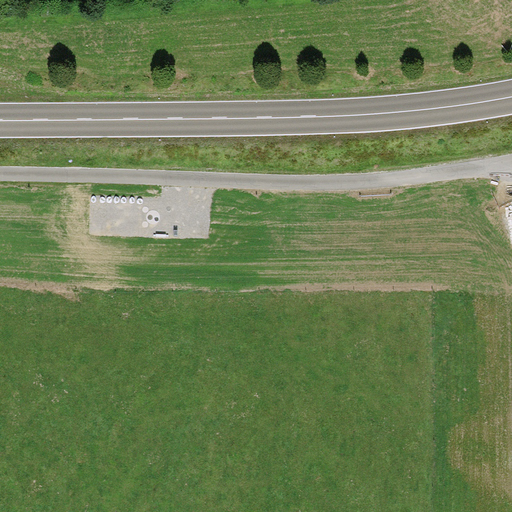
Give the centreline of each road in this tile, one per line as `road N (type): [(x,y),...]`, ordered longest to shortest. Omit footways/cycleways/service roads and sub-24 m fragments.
road 1 (primary): [(0,122),(388,115),(511,96)]
road 2 (track): [(0,174),(336,184),(511,164)]
